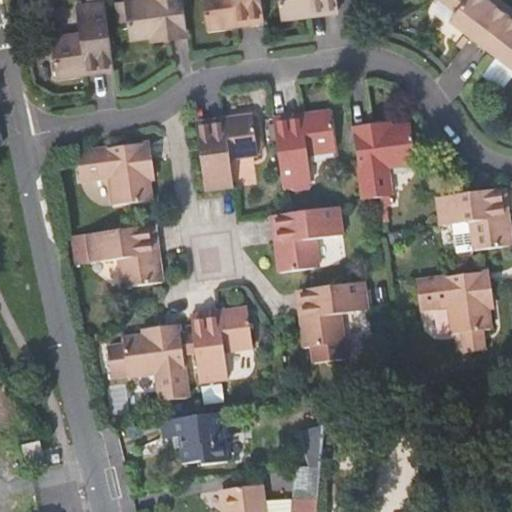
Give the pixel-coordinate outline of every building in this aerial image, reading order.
[(76,68),(112,63),(103,0),(100,0),(73,3),(76,33),(51,37),(57,75),(77,72),(76,68)] [(126,0),(131,37),(150,35),(151,39),(169,37),(186,34),(186,31),(181,0),(126,0)] [(228,20),(263,15),(260,0),(204,0),(208,27),(228,24),(228,20)] [(302,10),(337,5),(335,0),(279,0),(282,16),(303,14),(302,10)] [(490,0),(489,1),(487,0),(444,0),(456,9),(448,19),(470,36),(483,45),(510,7),(501,0),(490,0)] [(303,14),(310,13),(337,9),(337,5),(302,10),(303,14)] [(511,8),(510,7),(483,45),(494,54),(497,56),(483,74),(496,84),(499,85),(506,83),(511,74),(511,8)] [(228,24),(235,23),(263,19),(263,15),(228,20),(228,24)] [(77,72),(85,70),(112,66),(112,63),(76,68),(77,72)] [(309,118),(273,123),(282,189),(311,185),(308,156),(335,152),(330,111),(308,115),(309,118)] [(232,121),(195,126),(204,190),(232,186),(228,159),(256,154),(251,114),(231,117),(232,121)] [(308,115),(299,116),(272,119),(273,123),(309,118),(308,115)] [(231,117),(221,119),(195,122),(195,126),(232,121),(231,117)] [(388,122),(368,125),(351,127),(352,132),(361,199),(378,197),(378,199),(389,197),(386,166),(415,164),(409,125),(389,127),(388,122)] [(111,205),(146,201),(150,200),(148,179),(152,178),(150,158),(148,142),(143,143),(75,152),(79,181),(107,177),(111,205)] [(472,250),(474,250),(510,245),(506,223),(504,223),(499,189),(471,192),(434,197),(439,226),(467,222),(472,250)] [(280,254),(276,254),(279,272),(290,271),(300,269),(301,271),(318,268),(315,240),(341,237),(337,206),(285,214),(274,215),(280,254)] [(280,254),(274,215),(271,216),(276,254),(280,254)] [(122,287),(154,282),(160,282),(157,261),(154,262),(149,225),(85,234),(89,262),(117,258),(122,287)] [(154,262),(157,261),(152,225),(149,225),(154,262)] [(493,309),(490,288),(489,289),(486,272),(484,272),(477,273),(415,281),(418,310),(452,305),(457,334),(460,333),(485,330),(492,329),(489,309),(493,309)] [(305,324),(301,325),(303,347),(342,342),(339,313),(366,310),(363,281),(303,290),(300,290),(305,324)] [(305,324),(300,290),(296,291),(301,325),(305,324)] [(252,348),(246,309),(224,312),(223,315),(189,320),(191,336),(194,355),(198,383),(227,379),(223,352),(252,348)] [(223,315),(224,312),(218,312),(189,316),(189,320),(223,315)] [(187,397),(182,356),(179,337),(178,330),(177,325),(173,325),(160,327),(140,330),(141,335),(121,338),(123,345),(106,348),(110,373),(126,371),(127,375),(155,371),(160,401),(187,397)] [(485,330),(460,333),(462,352),(487,348),(485,330)] [(182,356),(194,355),(191,336),(179,337),(182,356)] [(227,443),(222,413),(203,416),(167,421),(169,436),(181,434),(183,445),(179,445),(182,464),(197,462),(198,467),(226,463),(223,443),(227,443)] [(310,461),(321,459),(323,427),(302,432),(310,461)] [(40,443),(23,446),(26,464),(43,461),(40,443)] [(316,511),(320,463),(297,466),(294,496),(266,500),(264,485),(224,491),(225,500),(226,511),(316,511)]
